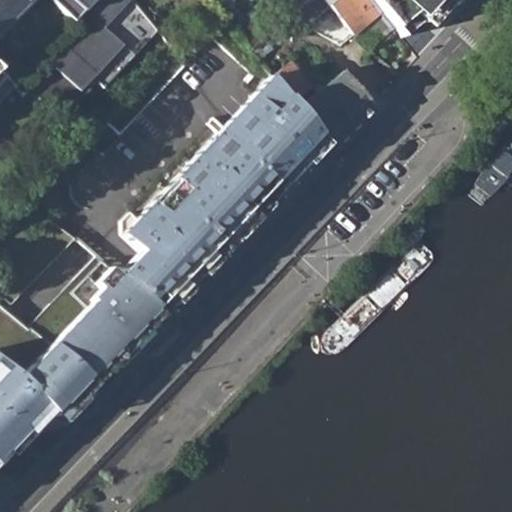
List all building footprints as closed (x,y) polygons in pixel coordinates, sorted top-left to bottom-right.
[(0,0),(0,29),(29,0),(0,0)] [(164,32),(132,0),(54,0),(52,2),(82,31),(27,86),(61,120),(92,102),(105,87),(113,93),(164,32)] [(210,0),(232,26),(243,17),(228,0),(210,0)] [(352,32),(368,48),(392,28),(369,0),(332,0),(328,4),(352,32)] [(369,0),(392,28),(411,14),(419,22),(426,28),(452,0),(369,0)] [(260,43),(246,26),(256,17),(250,10),(243,17),(232,26),(256,59),(263,56),(254,47),(260,43)] [(392,28),(399,37),(419,22),(411,14),(392,28)] [(279,43),(263,56),(256,59),(268,71),(289,55),(279,43)] [(220,127),(275,182),(320,136),(256,59),(238,79),(252,93),(220,127)] [(320,136),(333,147),(371,106),(340,70),(315,91),(290,60),(271,76),(320,136)] [(0,100),(15,84),(7,76),(0,83),(0,100)] [(259,198),(275,182),(220,127),(197,103),(192,108),(202,117),(121,203),(115,196),(106,206),(106,219),(124,237),(101,261),(108,268),(159,316),(264,204),(259,198)] [(465,193),(469,197),(473,202),(475,203),(476,203),(478,203),(480,202),(482,201),(511,173),(511,147),(511,148),(509,149),(508,150),(467,185),(465,186),(464,188),(464,190),(464,191),(465,193)] [(9,309),(28,327),(96,256),(76,237),(9,309)] [(346,346),(427,264),(428,262),(430,260),(431,258),(432,256),(433,254),(433,251),(432,249),(432,248),(429,243),(428,242),(426,241),(425,240),(422,239),(420,239),(417,239),(415,240),(413,241),(410,243),(408,246),(406,248),(328,328),(326,330),(325,331),(324,333),(322,335),(322,337),(321,340),(320,343),(320,346),(321,348),(322,350),(323,351),(326,353),(328,354),(330,355),(333,355),(335,354),(337,354),(339,352),(341,351),(343,349),(345,347),(346,346)] [(84,311),(126,348),(159,316),(108,268),(94,283),(101,289),(88,301),(92,303),(84,311)] [(84,311),(52,347),(89,380),(94,384),(126,348),(84,311)] [(48,410),(55,417),(89,380),(52,347),(17,382),(48,410)] [(0,459),(48,410),(17,382),(29,370),(21,367),(16,367),(10,373),(0,362),(0,459)]
